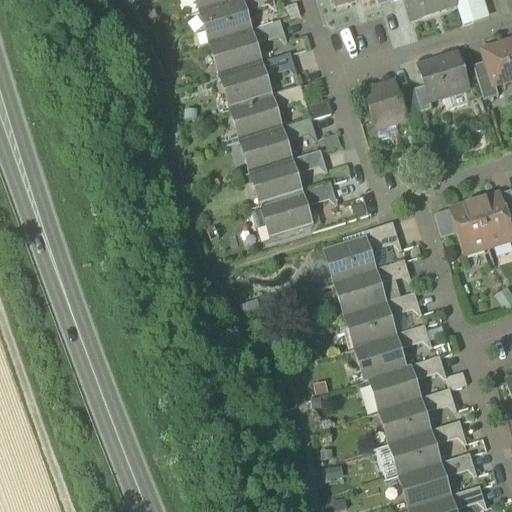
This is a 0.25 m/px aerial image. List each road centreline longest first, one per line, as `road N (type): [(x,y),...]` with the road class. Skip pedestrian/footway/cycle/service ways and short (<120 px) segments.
road 1 (secondary): [(144,511),(0,111)]
road 2 (residential): [(511,26),(333,82)]
road 3 (residential): [(333,82),(379,202),(413,191)]
road 4 (residential): [(413,191),(462,341)]
road 5 (residential): [(462,341),(511,483)]
